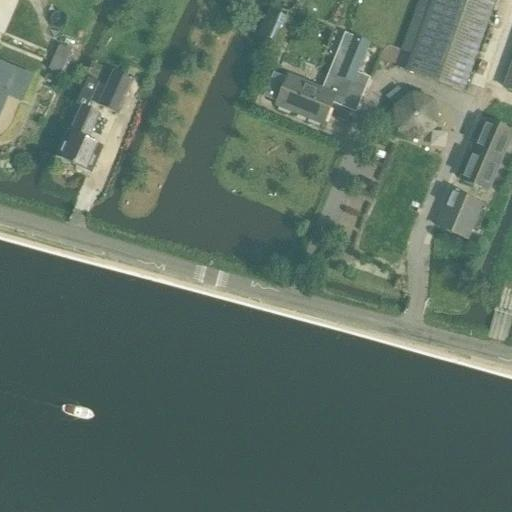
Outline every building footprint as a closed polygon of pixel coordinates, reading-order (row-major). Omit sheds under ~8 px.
[(419,0),(412,21),(423,24),(406,72),(463,92),(496,0),(419,0)] [(290,20),(271,12),(261,37),(279,45),(290,20)] [(353,39),(337,78),(353,84),(369,45),(353,39)] [(71,51),(59,46),(55,54),(48,69),(61,75),(68,59),(71,51)] [(0,112),(17,72),(0,64),(0,112)] [(132,81),(113,72),(111,78),(98,106),(117,115),(130,86),(132,81)] [(87,173),(89,174),(101,147),(87,141),(99,115),(87,110),(100,82),(89,77),(76,105),(82,108),(70,133),(68,132),(63,143),(65,144),(58,159),(61,161),(62,163),(67,166),(69,165),(78,169),(79,171),(84,174),(87,173)] [(276,107),(323,126),(335,96),(288,77),(276,107)] [(404,94),(391,104),(394,109),(398,132),(418,140),(436,127),(433,104),(411,96),(411,97),(407,92),(404,94)] [(462,182),(487,193),(511,135),(511,134),(487,124),(462,182)] [(487,209),(451,194),(437,228),(466,240),(472,228),(478,231),(487,209)]
